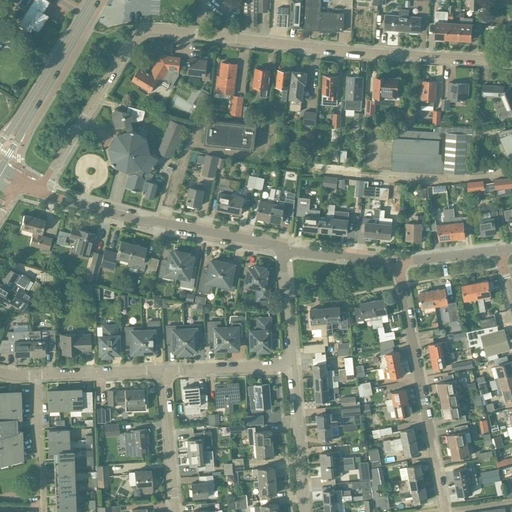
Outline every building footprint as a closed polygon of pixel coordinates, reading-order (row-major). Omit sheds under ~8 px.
[(40,14),(48,1),(46,0),(20,0),(17,5),(26,11),(18,24),(29,30),(32,26),(37,30),(45,17),(40,14)] [(257,0),(244,0),(244,15),(250,15),(250,26),(257,26),(258,13),(257,0)] [(257,0),(258,13),(268,13),(267,0),(257,0)] [(304,28),(305,0),(290,0),(289,27),(304,28)] [(310,29),(310,30),(337,32),(337,31),(343,31),(345,13),(321,12),(321,0),(306,0),(305,15),(304,15),(304,28),(310,29)] [(403,31),(404,10),(399,10),(399,16),(386,15),(385,30),(403,31)] [(404,10),(403,31),(420,33),(421,17),(409,17),(409,10),(404,10)] [(436,11),(434,38),(447,38),(448,22),(448,19),(448,12),(436,11)] [(277,14),(276,28),(288,28),(289,14),(277,14)] [(460,23),(459,39),(471,40),(472,24),(472,18),(464,17),(464,20),(460,20),(460,23)] [(448,22),(447,38),(459,39),(460,23),(448,22)] [(133,90),(132,91),(134,92),(148,101),(150,102),(150,101),(150,100),(159,84),(162,86),(162,87),(163,87),(164,86),(163,86),(164,84),(165,84),(166,83),(165,83),(167,78),(168,79),(169,78),(168,77),(169,76),(170,76),(170,74),(169,73),(170,71),(178,72),(179,73),(179,71),(180,58),(181,59),(181,57),(180,57),(179,58),(167,56),(167,55),(166,55),(166,56),(162,56),(155,66),(146,61),(147,60),(146,60),(145,61),(144,63),(143,63),(143,64),(144,64),(141,68),(140,68),(140,69),(139,71),(138,72),(139,73),(139,72),(140,72),(143,74),(134,90),(133,90)] [(210,81),(210,73),(206,72),(207,61),(190,59),(189,75),(204,76),(203,80),(210,81)] [(234,94),(235,87),(237,65),(222,63),(220,76),(217,75),(215,92),(234,94)] [(267,97),(270,71),(256,69),(254,87),(261,88),(260,96),(267,97)] [(286,102),(290,72),(280,71),(278,87),(283,88),(281,101),(286,102)] [(305,83),(306,73),(294,72),(290,101),(301,102),(303,82),(305,83)] [(337,102),(338,76),(324,75),(323,104),(334,104),(335,102),(337,102)] [(346,104),(345,109),(361,110),(361,105),(362,104),(363,77),(347,76),(346,98),(346,104)] [(375,96),(399,97),(400,86),(397,86),(397,80),(376,78),(375,96)] [(435,101),(437,82),(423,81),(422,90),(420,92),(419,98),(421,99),(421,105),(433,106),(434,101),(435,101)] [(468,100),(469,84),(449,83),(448,99),(468,100)] [(509,117),(511,116),(511,95),(509,89),(503,91),(501,86),(483,85),(482,95),(501,97),(504,106),(496,109),(501,120),(508,117),(509,117)] [(232,95),(230,115),(241,116),(244,97),(232,95)] [(375,114),(375,100),(367,100),(366,114),(375,114)] [(118,128),(120,134),(133,128),(132,123),(143,120),(145,111),(129,106),(127,112),(115,109),(112,113),(116,128),(118,128)] [(303,124),(315,126),(317,112),(304,111),(303,124)] [(433,111),(432,125),(440,125),(441,111),(433,111)] [(405,113),(405,125),(412,125),(412,121),(414,121),(414,113),(405,113)] [(341,114),(332,114),(332,127),(340,127),(341,121),(341,114)] [(254,149),(257,125),(208,119),(205,143),(254,149)] [(172,159),(185,126),(171,120),(157,153),(172,159)] [(393,138),(392,159),(398,159),(404,160),(410,160),(416,160),(422,161),(427,161),(433,161),(439,162),(445,162),(445,173),(465,174),(471,174),(472,142),(473,129),(473,128),(433,126),(433,132),(394,130),(393,138)] [(133,128),(120,134),(118,134),(109,148),(113,163),(128,172),(129,176),(126,188),(143,192),(146,180),(147,178),(151,180),(154,174),(150,172),(158,157),(153,154),(152,149),(150,148),(147,139),(138,133),(140,130),(137,127),(133,128)] [(498,133),(500,138),(508,158),(511,157),(511,128),(503,131),(498,133)] [(206,155),(201,175),(214,178),(216,168),(219,157),(206,155)] [(223,169),(225,158),(219,157),(216,168),(223,169)] [(249,175),(247,187),(255,188),(257,177),(252,176),(249,175)] [(324,176),(323,186),(331,187),(332,177),(324,176)] [(264,178),(257,177),(255,188),(262,190),(264,178)] [(511,178),(505,179),(494,180),(495,189),(495,190),(511,188),(511,178)] [(158,183),(146,180),(143,192),(147,193),(146,197),(154,199),(158,183)] [(206,190),(207,185),(198,183),(197,188),(191,187),(187,203),(201,206),(204,190),(206,190)] [(231,188),(229,186),(219,184),(218,192),(221,193),(217,209),(229,212),(232,195),(233,189),(231,188)] [(375,187),(374,199),(381,200),(382,188),(375,187)] [(258,216),(258,217),(269,220),(273,203),(274,198),(276,189),(271,188),(269,196),(268,196),(267,202),(261,201),(258,216)] [(273,203),(269,220),(276,221),(276,222),(280,223),(280,222),(282,222),(284,214),(294,216),(295,200),(286,198),(285,201),(279,200),(281,190),(276,189),(274,198),(273,203)] [(232,195),(229,212),(242,214),(245,197),(232,195)] [(304,230),(318,231),(319,217),(320,210),(310,209),(311,198),(299,197),(297,215),(305,216),(304,230)] [(319,216),(318,231),(333,232),(334,218),(335,211),(335,205),(329,204),(328,212),(326,213),(326,216),(326,217),(319,216)] [(465,237),(464,229),(470,229),(469,216),(455,218),(454,208),(449,209),(452,238),(465,237)] [(362,223),(366,224),(365,236),(378,237),(380,209),(375,209),(374,217),(373,217),(373,219),(362,218),(362,223)] [(392,225),(384,224),(385,210),(380,209),(378,237),(391,238),(392,225)] [(438,225),(439,230),(440,240),(452,238),(449,209),(444,209),(445,217),(443,217),(443,224),(438,225)] [(334,218),(333,232),(347,234),(348,219),(349,212),(335,211),(334,218)] [(494,221),(499,220),(497,211),(489,213),(490,219),(479,221),(482,235),(496,233),(494,221)] [(21,222),(20,223),(20,225),(21,226),(21,227),(33,231),(30,244),(49,250),(52,239),(41,235),(45,221),(29,216),(24,215),(24,216),(23,221),(21,222)] [(421,240),(422,223),(421,223),(421,215),(415,215),(415,223),(408,222),(407,239),(421,240)] [(430,231),(439,230),(438,225),(436,225),(436,219),(429,219),(430,231)] [(92,247),(96,234),(72,228),(70,237),(77,239),(73,251),(91,256),(93,247),(92,247)] [(103,255),(100,265),(111,268),(113,269),(116,257),(129,260),(129,261),(134,245),(121,241),(118,253),(108,250),(104,249),(103,255)] [(149,264),(150,258),(144,256),(146,248),(134,245),(129,261),(129,260),(127,267),(143,271),(145,263),(149,264)] [(162,264),(159,276),(171,278),(173,275),(177,276),(181,252),(175,251),(174,254),(170,253),(168,262),(167,265),(162,264)] [(93,252),(86,281),(95,284),(99,266),(102,255),(93,252)] [(181,252),(177,276),(181,277),(181,286),(192,288),(195,270),(189,269),(190,266),(192,257),(187,256),(187,254),(181,252)] [(202,271),(199,291),(209,293),(213,283),(217,284),(222,262),(215,260),(215,262),(210,261),(209,269),(208,273),(202,271)] [(222,262),(217,284),(222,284),(222,288),(234,291),(236,278),(230,277),(231,271),(232,265),(228,264),(228,263),(222,262)] [(248,268),(245,284),(257,287),(257,299),(261,299),(266,299),(268,299),(268,281),(264,281),(266,271),(264,271),(265,268),(255,266),(254,269),(248,268)] [(0,301),(1,302),(6,305),(9,300),(11,301),(9,303),(22,310),(31,295),(20,288),(20,287),(23,289),(30,279),(21,274),(20,276),(17,275),(18,274),(8,269),(0,282),(0,301)] [(488,281),(475,283),(478,298),(480,312),(485,311),(483,297),(491,296),(490,290),(494,289),(492,282),(488,282),(488,281)] [(80,284),(80,297),(93,297),(92,283),(80,284)] [(478,298),(475,283),(462,285),(465,301),(478,298)] [(94,288),(94,299),(103,299),(103,288),(94,288)] [(432,291),(435,306),(448,303),(445,288),(432,291)] [(435,306),(432,291),(419,293),(422,308),(435,306)] [(394,331),(384,333),(383,327),(381,314),(387,313),(385,299),(373,301),(378,327),(377,328),(379,336),(378,337),(379,342),(395,338),(394,331)] [(373,328),(377,328),(378,327),(373,301),(360,303),(361,307),(355,308),(357,321),(365,320),(364,317),(369,316),(370,321),(372,321),(373,328)] [(456,302),(448,304),(451,322),(460,320),(456,302)] [(340,306),(325,307),(326,322),(341,321),(341,328),(348,328),(347,312),(340,312),(340,306)] [(327,335),(326,322),(325,307),(310,308),(312,328),(322,328),(322,335),(327,335)] [(392,331),(401,330),(398,315),(392,316),(393,322),(395,321),(396,328),(391,329),(392,331)] [(230,327),(225,328),(225,329),(226,350),(232,350),(232,349),(237,348),(237,340),(243,339),(243,333),(246,333),(245,317),(242,317),(242,316),(231,317),(230,327)] [(481,320),(483,328),(497,326),(495,317),(481,320)] [(258,331),(250,331),(251,348),(257,348),(257,351),(267,351),(267,347),(269,347),(269,340),(270,340),(269,319),(258,319),(258,331)] [(142,331),(143,353),(149,353),(149,352),(154,351),(154,343),(160,342),(159,321),(148,322),(148,331),(142,331)] [(226,350),(225,329),(221,328),(220,322),(208,322),(208,341),(214,340),(215,349),(220,349),(220,350),(226,350)] [(184,353),(183,325),(166,326),(167,342),(173,342),(173,351),(178,351),(178,353),(184,353)] [(183,325),(184,353),(191,353),(191,350),(195,350),(195,341),(201,341),(201,325),(183,325)] [(104,327),(104,337),(99,337),(100,353),(102,353),(102,357),(112,356),(112,353),(118,353),(117,336),(115,336),(115,326),(104,327)] [(143,353),(142,331),(142,327),(125,328),(125,344),(131,343),(132,352),(136,352),(137,353),(143,353)] [(479,329),(466,332),(468,339),(470,347),(477,344),(476,338),(481,337),(481,335),(479,329)] [(39,330),(40,331),(29,331),(30,355),(44,354),(44,341),(50,340),(50,330),(39,330)] [(481,337),(485,350),(486,356),(510,349),(505,330),(481,337)] [(30,355),(29,331),(8,332),(9,340),(9,342),(9,352),(15,352),(15,355),(30,355)] [(454,341),(467,339),(466,332),(452,334),(454,341)] [(79,351),(91,350),(91,335),(78,335),(78,334),(61,335),(61,348),(63,348),(63,354),(79,354),(79,351)] [(2,340),(0,344),(0,351),(9,351),(9,342),(9,340),(2,340)] [(383,348),(394,346),(393,340),(382,342),(383,348)] [(431,357),(449,354),(449,353),(447,342),(429,345),(431,357)] [(343,348),(338,349),(338,356),(350,355),(350,343),(343,344),(343,348)] [(303,354),(325,352),(325,345),(303,347),(303,354)] [(383,367),(401,364),(399,352),(386,354),(381,355),(382,362),(379,362),(380,368),(383,368),(383,367)] [(446,367),(445,359),(455,357),(454,352),(449,353),(449,354),(431,357),(433,369),(446,367)] [(472,360),(451,364),(452,371),(473,367),(472,360)] [(496,367),(491,368),(494,379),(495,378),(499,377),(511,373),(511,362),(511,361),(496,366),(496,367)] [(314,378),(333,376),(334,376),(334,370),(327,371),(327,364),(313,365),(314,378)] [(391,378),(404,376),(401,364),(383,367),(383,368),(385,379),(391,378)] [(511,373),(499,377),(495,378),(499,390),(502,389),(511,386),(511,373)] [(315,390),(333,388),(333,376),(314,378),(315,390)] [(460,385),(456,386),(455,380),(436,384),(439,396),(457,392),(461,391),(460,385)] [(370,382),(358,384),(359,390),(371,388),(370,382)] [(215,388),(216,404),(217,408),(224,407),(225,414),(233,413),(232,403),(239,402),(237,383),(227,384),(227,387),(215,388)] [(254,394),(250,395),(251,409),(255,409),(270,407),(268,385),(253,386),(254,394)] [(200,413),(200,408),(207,408),(206,395),(199,395),(198,386),(183,388),(184,406),(185,414),(200,413)] [(502,389),(499,390),(500,396),(504,395),(506,401),(507,406),(511,404),(511,386),(502,389)] [(329,401),(329,400),(335,400),(334,393),(338,393),(338,388),(333,388),(315,390),(316,402),(329,401)] [(360,397),(372,394),(371,388),(359,390),(360,397)] [(70,409),(70,389),(59,390),(59,410),(70,409)] [(81,389),(70,389),(70,409),(70,416),(80,416),(80,412),(92,411),(91,392),(81,393),(81,389)] [(144,389),(108,390),(108,405),(118,405),(125,405),(125,411),(134,411),(146,410),(146,403),(144,404),(144,389)] [(59,410),(59,390),(47,390),(48,410),(59,410)] [(387,406),(409,403),(406,390),(392,393),(393,399),(385,400),(387,406)] [(0,464),(23,458),(22,430),(17,430),(17,419),(21,419),(20,391),(0,392),(0,464)] [(457,392),(439,396),(441,407),(459,404),(457,392)] [(489,392),(483,394),(485,400),(492,397),(491,392),(489,392)] [(355,396),(341,398),(341,407),(356,405),(355,396)] [(397,418),(411,415),(409,403),(387,406),(388,412),(395,411),(397,418)] [(466,415),(462,416),(459,404),(441,407),(442,415),(445,415),(446,419),(452,418),(453,424),(467,422),(466,415)] [(356,405),(342,407),(343,417),(354,416),(355,425),(361,424),(360,405),(356,405)] [(98,421),(111,421),(111,407),(98,408),(98,421)] [(511,407),(503,410),(508,427),(511,426),(511,407)] [(218,414),(208,414),(208,426),(219,425),(218,414)] [(333,414),(330,414),(317,415),(318,428),(338,426),(337,420),(333,421),(333,414)] [(247,425),(263,424),(262,415),(246,416),(247,425)] [(480,421),(483,432),(489,430),(487,419),(480,421)] [(118,423),(104,425),(105,437),(119,435),(118,423)] [(497,424),(491,425),(493,432),(499,430),(497,424)] [(454,427),(455,434),(446,435),(449,448),(467,444),(465,432),(469,431),(467,425),(454,427)] [(338,426),(318,428),(319,439),(332,438),(339,438),(339,435),(338,426)] [(250,427),(247,428),(249,445),(251,445),(254,444),(273,443),(272,430),(257,431),(255,431),(254,427),(250,427)] [(380,436),(392,433),(391,427),(379,429),(380,436)] [(49,441),(69,440),(69,429),(49,429),(49,441)] [(131,430),(131,431),(124,432),(125,455),(147,453),(146,442),(148,442),(147,429),(131,430)] [(395,445),(416,441),(414,429),(401,431),(402,438),(394,440),(395,445)] [(193,433),(193,439),(187,440),(188,453),(203,451),(203,446),(211,445),(211,431),(203,432),(193,433)] [(69,440),(49,441),(50,452),(53,452),(53,451),(69,451),(69,450),(69,440)] [(395,445),(391,445),(392,451),(404,449),(405,455),(418,453),(416,441),(395,445)] [(255,457),(274,456),(273,443),(254,444),(255,457)] [(467,444),(449,448),(450,455),(452,454),(453,459),(469,456),(467,444)] [(54,462),(74,461),(73,450),(69,450),(69,451),(53,451),(53,452),(54,462)] [(203,451),(188,453),(189,465),(196,465),(196,471),(209,470),(209,467),(213,467),(211,450),(203,451)] [(492,451),(478,453),(479,459),(493,457),(492,451)] [(341,452),(320,453),(321,465),(335,464),(347,463),(346,457),(341,458),(341,452)] [(511,457),(496,462),(498,469),(499,470),(511,466),(511,457)] [(380,459),(369,461),(370,468),(381,465),(380,459)] [(74,461),(54,462),(54,473),(74,472),(74,461)] [(362,480),(370,479),(368,462),(360,463),(362,480)] [(237,471),(244,471),(243,463),(232,464),(233,484),(238,483),(237,471)] [(335,464),(321,465),(322,477),(335,476),(343,476),(342,470),(347,470),(354,469),(354,463),(347,463),(335,464)] [(109,480),(108,465),(96,466),(97,486),(107,486),(107,480),(109,480)] [(407,467),(410,479),(423,477),(420,465),(407,467)] [(252,475),(257,474),(257,481),(276,480),(275,467),(256,468),(256,469),(252,469),(252,475)] [(476,473),(469,475),(468,468),(453,471),(456,484),(477,479),(476,473)] [(498,469),(480,472),(482,478),(500,475),(499,470),(498,469)] [(143,492),(152,491),(151,485),(152,485),(151,471),(135,472),(129,473),(129,485),(135,485),(135,486),(142,485),(143,492)] [(74,472),(54,473),(55,484),(75,483),(74,472)] [(207,489),(214,489),(212,475),(198,476),(199,483),(191,483),(192,497),(207,496),(207,489)] [(483,484),(495,481),(496,487),(502,486),(501,480),(500,475),(482,478),(483,484)] [(400,493),(425,489),(423,477),(410,479),(398,481),(397,481),(398,482),(400,493)] [(473,493),(471,485),(478,484),(477,479),(456,484),(458,496),(473,493)] [(257,481),(253,482),(253,487),(258,486),(259,494),(264,494),(267,494),(267,493),(269,493),(277,492),(276,480),(257,481)] [(372,487),(371,486),(371,480),(351,482),(352,489),(372,487)] [(75,483),(55,484),(55,495),(75,494),(75,483)] [(414,503),(427,501),(425,489),(400,493),(401,499),(413,497),(414,503)] [(324,503),(338,502),(352,501),(351,495),(342,496),(342,490),(337,490),(323,491),(324,503)] [(75,494),(55,495),(56,505),(75,505),(75,494)] [(379,497),(375,497),(375,500),(377,510),(383,509),(389,508),(387,495),(381,496),(379,497)] [(365,500),(365,511),(374,511),(373,500),(365,500)] [(215,511),(215,502),(200,503),(201,510),(193,511),(215,511)] [(338,511),(338,502),(324,503),(324,511),(338,511)]
